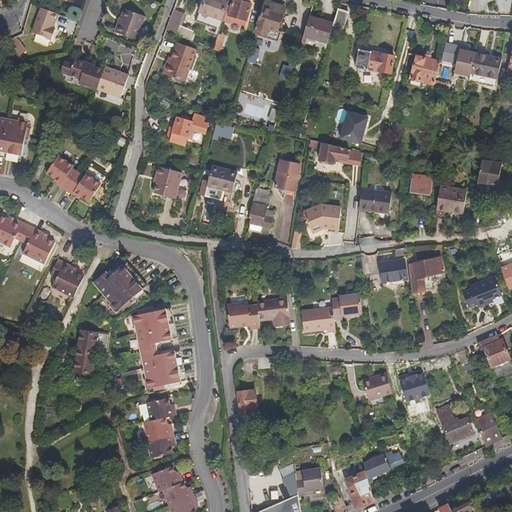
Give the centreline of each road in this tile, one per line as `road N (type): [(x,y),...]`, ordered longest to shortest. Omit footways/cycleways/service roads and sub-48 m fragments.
road 1 (residential): [(0,187),(18,189),(90,235),(172,258),(191,279),(207,387),(195,444),(218,511)]
road 2 (residential): [(212,245),(134,230),(122,213),(137,149),(140,80),(169,0)]
road 3 (residential): [(224,366),(250,352),(425,355),(511,319)]
road 4 (residential): [(432,241),(308,252),(212,245)]
road 5 (residential): [(244,511),(224,366)]
road 6 (residential): [(367,0),(511,22)]
road 7 (tertiary): [(389,511),(511,451)]
road 8 (residential): [(212,245),(224,366)]
